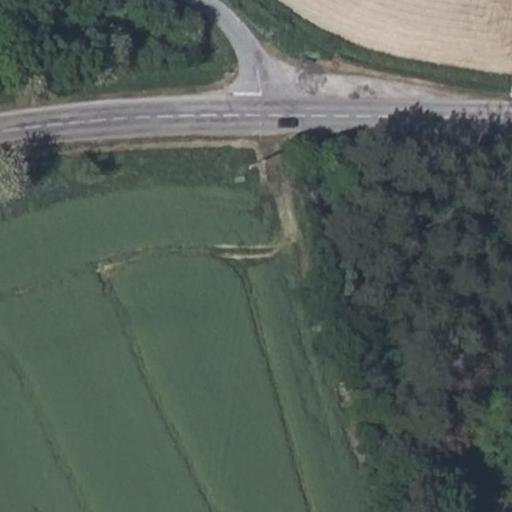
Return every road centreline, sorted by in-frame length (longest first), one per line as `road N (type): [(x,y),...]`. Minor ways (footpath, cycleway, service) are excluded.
road 1 (secondary): [(0,130),(125,116),(263,115)]
road 2 (secondary): [(263,115),(511,117)]
road 3 (track): [(511,305),(465,364),(444,479),(450,511)]
road 4 (unclassified): [(199,0),(256,61),(263,115)]
